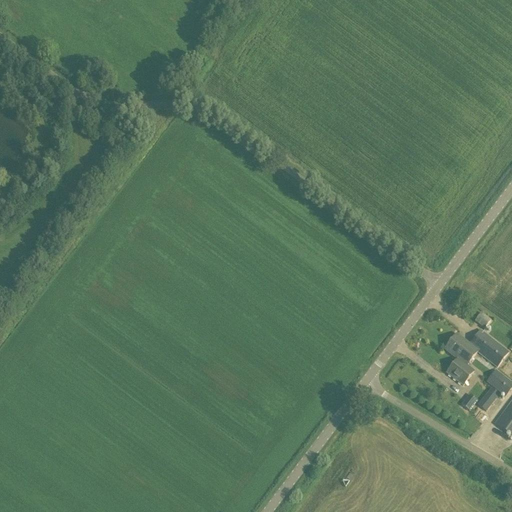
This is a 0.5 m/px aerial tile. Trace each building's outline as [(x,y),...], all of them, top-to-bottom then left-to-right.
[(485,330),(491,321),(481,313),(474,322),(485,330)] [(466,367),(477,353),(497,369),(509,353),(480,330),(469,345),(456,336),(445,351),(457,360),(466,367)] [(474,372),(466,367),(457,360),(447,374),(463,386),(474,372)] [(505,398),(511,389),(511,383),(496,371),(486,383),(505,398)] [(486,413),(492,405),(499,396),(491,389),(483,399),(478,406),(486,413)] [(461,406),(466,410),(469,413),(478,402),(469,395),(461,406)] [(511,438),(511,400),(494,425),(511,438)]
